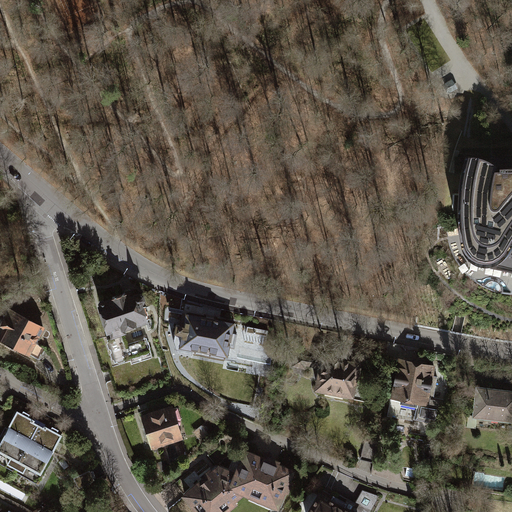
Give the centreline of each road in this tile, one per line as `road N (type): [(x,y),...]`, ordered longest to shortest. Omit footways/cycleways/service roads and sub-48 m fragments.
road 1 (residential): [(29,182),(79,225),(165,278),(511,350)]
road 2 (residential): [(97,412),(182,390),(388,486),(445,499)]
road 3 (residential): [(97,412),(29,182)]
road 4 (track): [(511,126),(429,0)]
